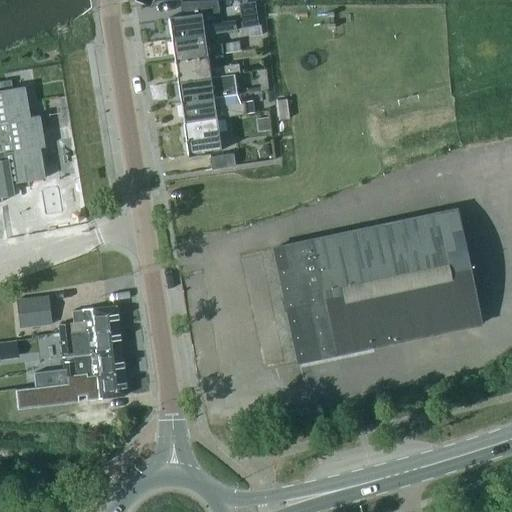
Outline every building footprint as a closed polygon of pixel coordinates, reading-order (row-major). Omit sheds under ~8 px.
[(170,39),(203,35),(235,30),(234,21),(202,25),(201,14),(218,11),(217,0),(181,2),(181,16),(168,18),(170,39)] [(205,45),(203,35),(170,39),(173,59),(206,55),(222,53),(221,43),(205,45)] [(238,40),(224,42),(226,52),(240,50),(238,40)] [(237,63),(207,66),(206,55),(173,59),(176,81),(233,73),(238,73),(237,65),(237,63)] [(233,73),(176,81),(179,102),(212,97),(236,94),(233,73)] [(0,80),(0,89),(11,88),(10,79),(0,80)] [(0,201),(2,202),(1,196),(12,194),(10,184),(44,178),(39,148),(44,147),(39,116),(29,117),(24,86),(11,88),(0,89),(0,201)] [(214,106),(212,97),(179,102),(182,123),(215,118),(245,114),(244,102),(214,106)] [(286,99),(276,100),(278,120),(288,118),(286,99)] [(215,118),(182,123),(186,155),(220,151),(215,118)] [(258,157),(269,156),(268,145),(261,146),(257,151),(258,157)] [(209,157),(211,169),(234,165),(233,153),(209,157)] [(287,311),(297,361),(479,323),(455,209),(273,247),(284,299),(281,300),(283,311),(287,311)] [(51,324),(49,310),(48,296),(15,300),(17,314),(19,328),(51,324)] [(68,323),(58,324),(59,330),(60,340),(71,338),(70,333),(80,332),(118,328),(115,305),(81,309),(81,310),(72,311),(73,322),(68,323)] [(71,338),(60,340),(61,350),(62,357),(87,354),(121,350),(118,328),(80,332),(70,333),(71,338)] [(63,367),(33,371),(35,387),(35,388),(65,384),(65,383),(65,381),(64,374),(75,373),(75,375),(85,374),(85,377),(89,376),(123,372),(121,350),(87,354),(62,357),(63,367)] [(35,387),(15,389),(17,409),(78,402),(77,392),(85,391),(86,400),(126,395),(123,372),(89,376),(85,377),(85,374),(75,375),(76,383),(75,383),(65,384),(35,388),(35,387)] [(75,373),(64,374),(65,381),(65,383),(65,384),(75,383),(76,383),(75,375),(75,373)]
